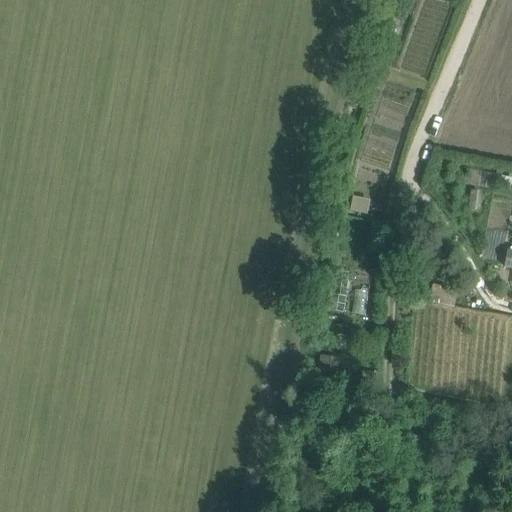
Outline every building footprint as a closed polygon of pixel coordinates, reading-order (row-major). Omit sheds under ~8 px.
[(382,234),(384,224),(367,220),(365,230),(382,234)] [(431,285),(428,304),(453,308),(456,289),(431,285)] [(313,361),(312,369),(344,374),(345,364),(313,361)] [(305,371),(304,380),(311,381),(312,372),(305,371)] [(362,388),(372,389),(374,372),(363,371),(362,388)]
